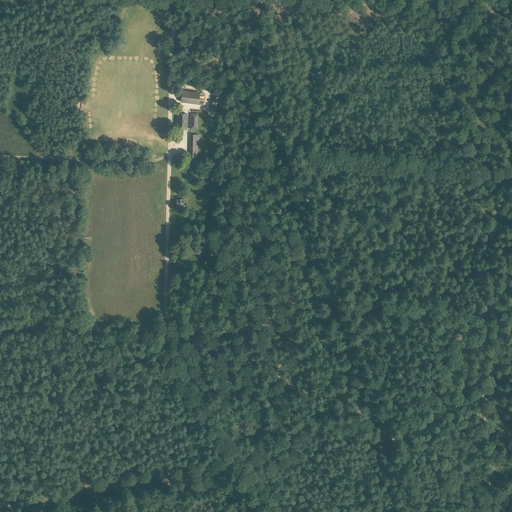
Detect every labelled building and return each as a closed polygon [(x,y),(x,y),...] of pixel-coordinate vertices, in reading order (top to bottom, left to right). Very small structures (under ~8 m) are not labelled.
[(199,105),(199,103),(200,93),(182,91),(180,103),(199,105)] [(218,110),(220,99),(220,97),(213,96),(211,109),(218,110)] [(178,115),(177,129),(187,129),(187,115),(178,115)] [(199,135),(190,135),(190,163),(198,164),(199,135)] [(184,211),(184,205),(187,205),(187,202),(184,202),(184,200),(177,199),(176,211),(184,211)]
